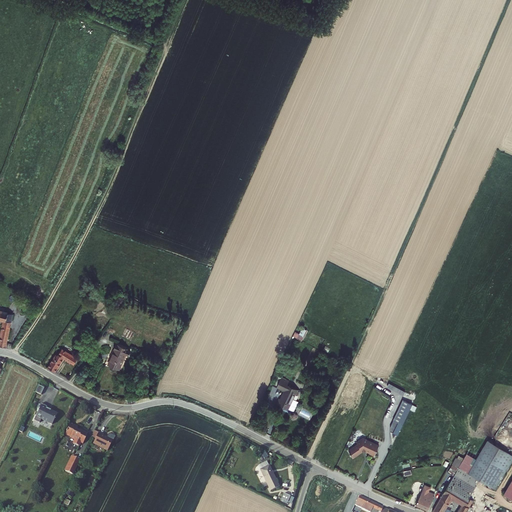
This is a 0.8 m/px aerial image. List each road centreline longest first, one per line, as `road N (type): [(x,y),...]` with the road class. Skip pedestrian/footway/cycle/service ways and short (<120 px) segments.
road 1 (track): [(509,0),(304,462)]
road 2 (track): [(10,354),(94,219),(188,0)]
road 3 (residential): [(311,465),(189,405),(111,406),(0,351)]
